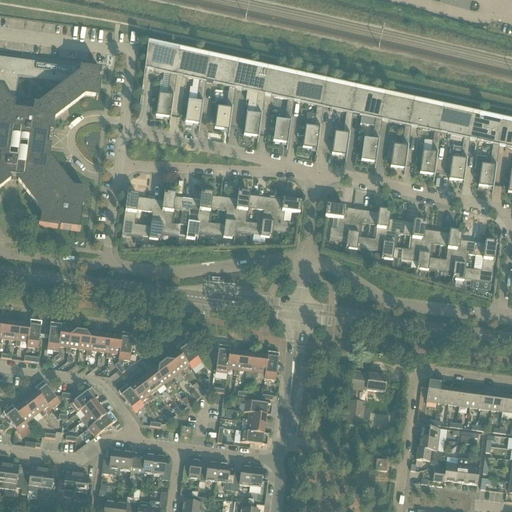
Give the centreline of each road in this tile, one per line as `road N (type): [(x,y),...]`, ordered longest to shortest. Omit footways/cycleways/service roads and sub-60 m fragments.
road 1 (tertiary): [(235,303),(0,271)]
road 2 (residential): [(397,511),(419,373),(511,382)]
road 3 (residential): [(511,228),(491,209),(316,171)]
road 4 (residential): [(307,264),(168,275),(104,262)]
road 5 (residential): [(500,319),(395,305),(330,267),(307,264)]
road 6 (residential): [(123,129),(126,54),(0,34)]
road 7 (residential): [(117,167),(263,173),(288,166)]
road 8 (residential): [(288,166),(123,129)]
road 9 (residential): [(129,442),(128,419),(94,381),(0,368)]
road 10 (residential): [(281,461),(299,318)]
road 11 (residential): [(129,442),(103,442),(80,461),(0,450)]
